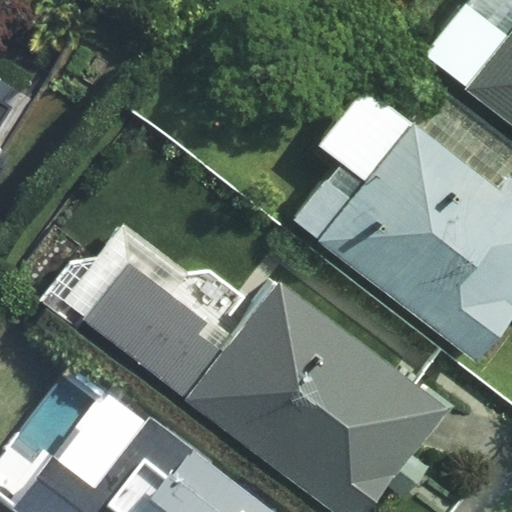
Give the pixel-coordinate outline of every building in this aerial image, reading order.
[(511,0),(457,0),(417,55),(511,126),(511,0)] [(511,181),(492,167),(482,181),(351,80),(305,140),(331,160),(283,221),(466,362),(511,302),(511,181)] [(0,103),(9,89),(0,83),(0,103)] [(193,262),(177,281),(105,226),(50,298),(328,511),(349,511),(432,404),(256,269),(236,295),(193,262)] [(28,486),(61,511),(236,511),(95,401),(28,486)]
